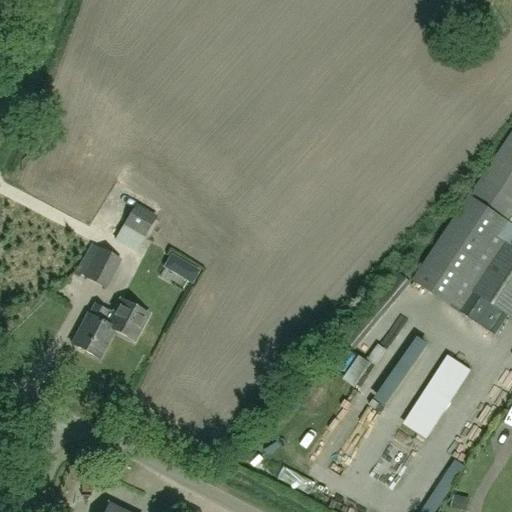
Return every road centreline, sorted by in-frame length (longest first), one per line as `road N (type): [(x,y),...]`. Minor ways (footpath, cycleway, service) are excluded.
road 1 (unclassified): [(251,511),(52,413)]
road 2 (unclassified): [(0,123),(46,0)]
